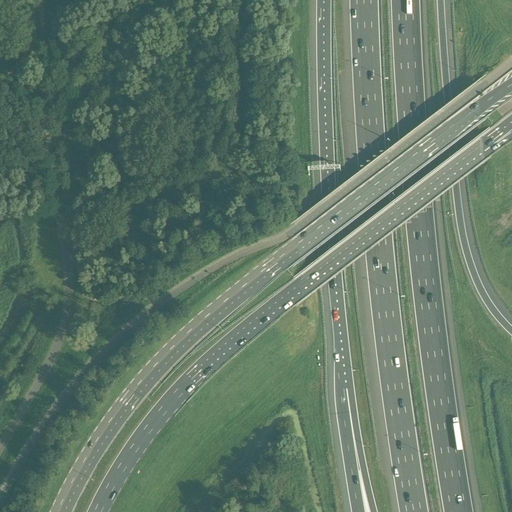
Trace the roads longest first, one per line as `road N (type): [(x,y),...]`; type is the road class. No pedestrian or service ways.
road 1 (primary): [(511,85),(164,361),(104,435),(65,511)]
road 2 (primary): [(99,511),(151,426),(227,346),(511,125)]
road 3 (motorway): [(458,511),(423,262),(405,0)]
road 4 (motorway): [(363,0),(378,243),(413,511)]
road 5 (motorway): [(323,0),(327,180),(346,389)]
road 6 (motorway): [(511,328),(482,287),(463,224),(440,0)]
road 7 (unclassified): [(61,331),(68,269),(29,0)]
road 8 (residential): [(0,448),(61,331)]
road 9 (motorway): [(346,389),(373,511)]
road 10 (motorway): [(346,389),(359,511)]
